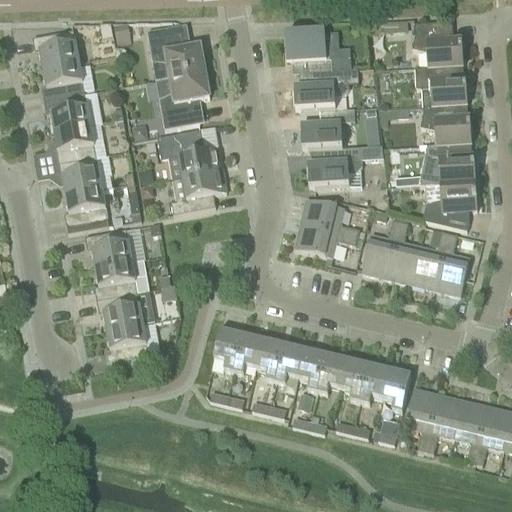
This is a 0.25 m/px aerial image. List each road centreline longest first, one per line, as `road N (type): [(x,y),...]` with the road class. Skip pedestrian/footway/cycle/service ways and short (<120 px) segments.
road 1 (residential): [(480,347),(271,301),(259,288),(254,260),(269,212),(231,3)]
road 2 (residential): [(480,347),(503,249),(508,173),(494,25)]
road 3 (residential): [(46,360),(12,188),(0,178)]
